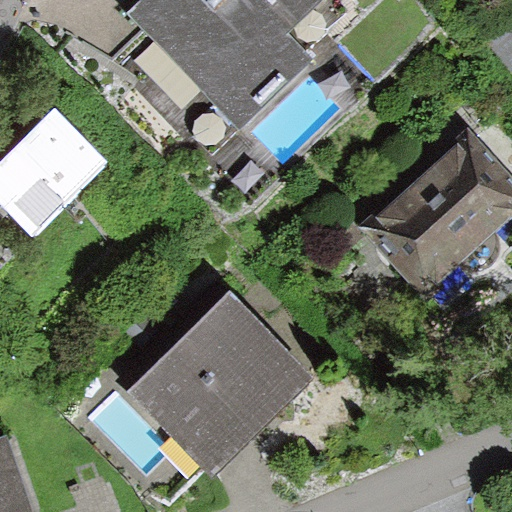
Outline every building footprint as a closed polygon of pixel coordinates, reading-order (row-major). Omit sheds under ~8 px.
[(138,0),(133,5),(246,117),(311,51),(292,32),(322,0),(138,0)] [(0,167),(0,212),(28,242),(104,173),(54,118),(0,167)] [(511,170),(471,127),(357,233),(424,304),(511,221),(511,170)] [(322,376),(239,286),(125,390),(208,480),(322,376)] [(0,435),(0,511),(34,511),(9,432),(0,435)]
